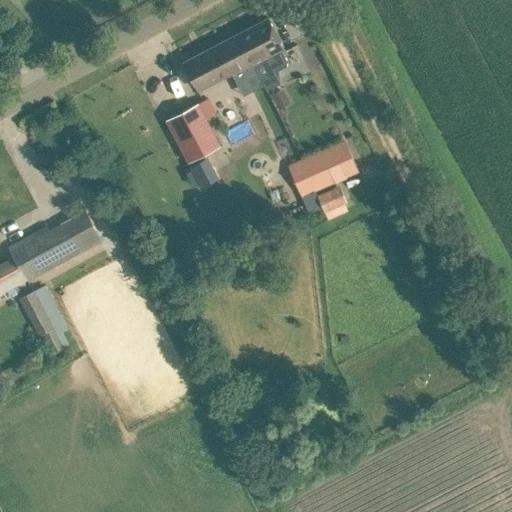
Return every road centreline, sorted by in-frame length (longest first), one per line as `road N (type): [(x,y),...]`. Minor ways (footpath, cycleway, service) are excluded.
road 1 (track): [(511,377),(315,0)]
road 2 (unclassified): [(0,107),(199,0)]
